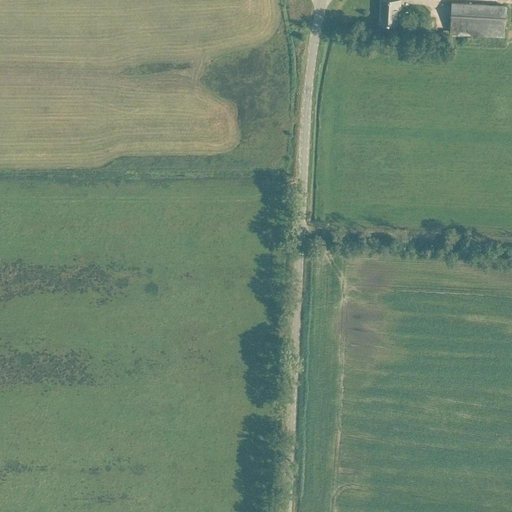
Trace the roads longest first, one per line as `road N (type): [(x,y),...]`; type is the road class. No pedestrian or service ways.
road 1 (unclassified): [(323,0),(286,511)]
road 2 (track): [(301,236),(511,247)]
